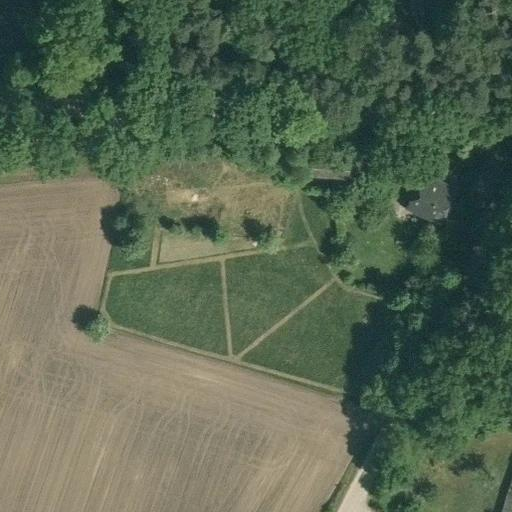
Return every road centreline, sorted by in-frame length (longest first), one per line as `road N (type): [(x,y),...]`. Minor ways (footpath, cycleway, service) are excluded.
road 1 (unclassified): [(511,120),(0,108)]
road 2 (unclassified): [(344,511),(511,196)]
